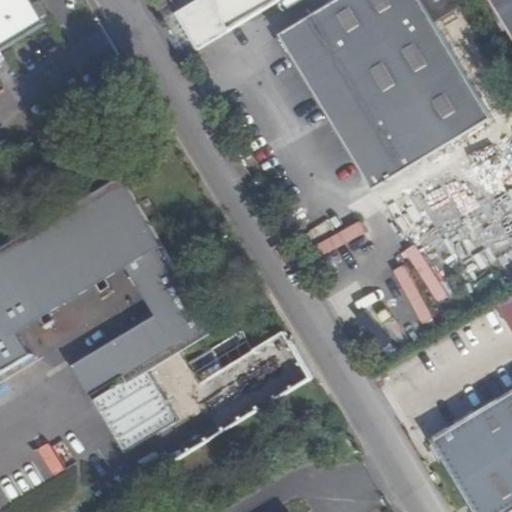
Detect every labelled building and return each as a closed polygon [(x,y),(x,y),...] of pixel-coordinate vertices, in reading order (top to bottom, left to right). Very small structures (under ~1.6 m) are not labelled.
[(33,0),(0,0),(0,52),(48,25),(33,0)] [(213,0),(215,3),(182,23),(200,53),(287,0),(213,0)] [(376,189),(493,118),(436,23),(421,0),(340,0),(281,36),(376,189)] [(457,0),(421,0),(436,23),(462,8),(457,0)] [(511,0),(493,0),(511,30),(511,0)] [(205,330),(119,187),(0,258),(0,371),(1,373),(32,355),(17,330),(127,262),(159,316),(43,388),(100,481),(167,441),(128,377),(175,349),(205,330)] [(511,298),(500,305),(511,326),(511,298)] [(175,349),(128,377),(167,441),(173,450),(204,431),(210,441),(314,379),(286,332),(255,351),(243,331),(185,366),(175,349)] [(511,511),(511,391),(432,440),(475,511),(511,511)] [(344,433),(333,440),(343,457),(354,450),(344,433)] [(71,459),(60,440),(23,462),(34,481),(71,459)]
